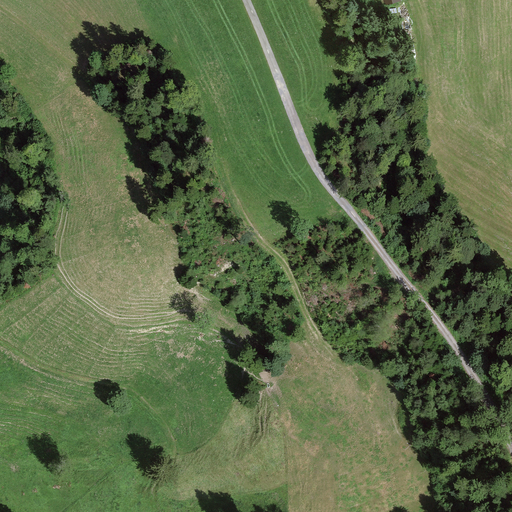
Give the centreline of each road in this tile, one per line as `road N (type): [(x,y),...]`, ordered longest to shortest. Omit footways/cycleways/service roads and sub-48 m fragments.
road 1 (unclassified): [(245,0),(320,174),(444,332),(511,444)]
road 2 (track): [(109,113),(86,77),(0,7)]
